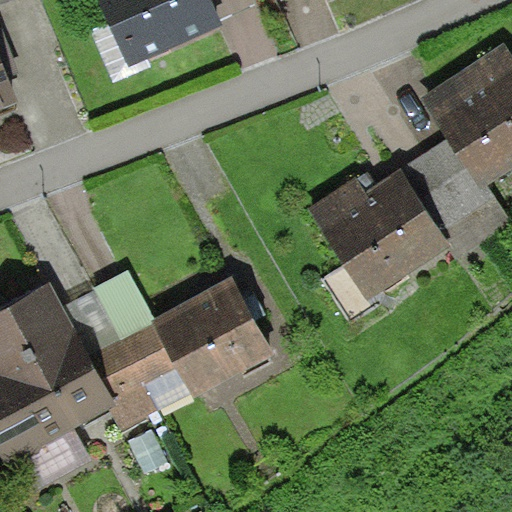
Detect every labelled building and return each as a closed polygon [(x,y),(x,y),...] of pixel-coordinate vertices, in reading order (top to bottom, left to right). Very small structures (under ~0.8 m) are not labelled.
[(105,0),(131,58),(221,19),(212,0),(105,0)] [(511,160),(511,52),(506,45),(461,76),(471,90),(439,113),(455,136),(485,179),(511,160)] [(0,102),(15,97),(0,57),(0,102)] [(360,178),(314,209),(370,291),(448,239),(441,229),(495,193),(485,179),(455,136),(370,193),(360,178)] [(61,307),(112,403),(183,365),(158,319),(131,269),(61,307)] [(272,348),(235,279),(158,319),(183,365),(196,389),(272,348)] [(0,368),(1,371),(0,371),(0,446),(9,463),(21,456),(36,485),(92,455),(75,422),(112,403),(61,307),(49,286),(0,311),(0,368)]
